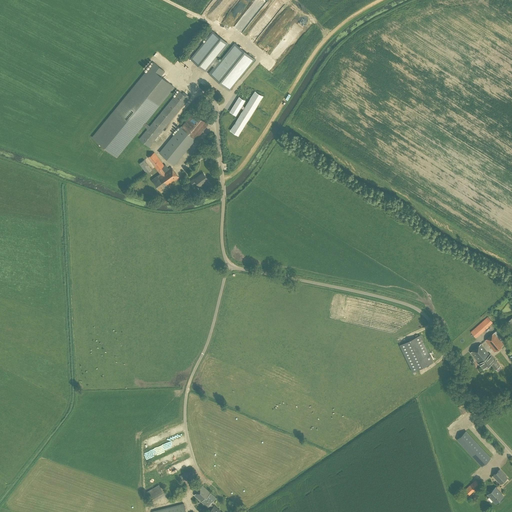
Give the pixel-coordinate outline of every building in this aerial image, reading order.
[(220,61),(216,58),(228,44),(213,32),(191,59),(206,71),(211,65),(214,67),(209,74),(229,90),(255,59),(235,43),(220,61)] [(284,39),(261,66),(277,79),(300,51),(284,39)] [(149,127),(145,123),(174,87),(161,76),(165,71),(154,62),(92,137),(117,157),(143,125),(147,129),(139,139),(149,147),(163,129),(164,130),(165,129),(164,128),(188,99),(179,91),(149,127)] [(237,101),(233,107),(237,110),(241,104),(237,101)] [(249,101),(237,121),(243,125),(245,123),(256,105),(249,101)] [(195,139),(208,124),(194,112),(182,126),(181,126),(180,127),(159,153),(174,165),(195,139)] [(164,171),(161,167),(164,166),(154,152),(148,157),(160,174),(152,180),(162,192),(169,187),(167,186),(179,177),(171,167),(164,171)] [(147,173),(152,170),(144,160),(139,163),(147,173)] [(206,182),(208,180),(203,172),(194,179),(193,178),(190,181),(194,185),(197,183),(199,187),(200,186),(202,189),(208,185),(206,182)] [(475,337),(492,322),(488,317),(471,332),(475,337)] [(495,352),(504,345),(497,337),(500,335),(496,331),(494,333),(485,340),(495,352)] [(412,372),(418,370),(433,362),(420,335),(399,345),(412,372)] [(490,363),(495,369),(500,365),(490,354),(489,355),(480,344),(475,349),(484,359),(486,358),(491,363),(490,363)] [(486,358),(484,359),(475,349),(470,353),(480,364),(479,364),(483,369),(490,363),(491,363),(486,358)] [(482,466),(490,458),(466,431),(457,439),(482,466)] [(160,434),(148,440),(152,447),(163,441),(160,434)] [(500,484),(507,478),(499,469),(493,476),(500,484)] [(467,497),(480,485),(475,480),(462,492),(467,497)] [(214,506),(211,503),(216,498),(202,486),(194,495),(207,507),(208,507),(211,510),(209,511),(221,511),(214,506)] [(495,503),(503,496),(495,487),(487,495),(495,503)] [(152,498),(155,503),(168,496),(165,491),(152,498)] [(152,511),(185,511),(184,503),(152,511)]
